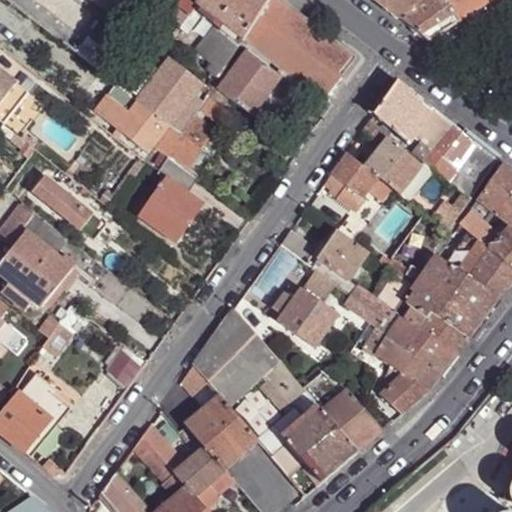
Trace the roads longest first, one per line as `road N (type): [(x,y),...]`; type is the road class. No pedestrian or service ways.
road 1 (unclassified): [(68,503),(397,53)]
road 2 (tertiary): [(511,327),(447,413),(333,511)]
road 3 (tertiary): [(511,143),(416,66)]
